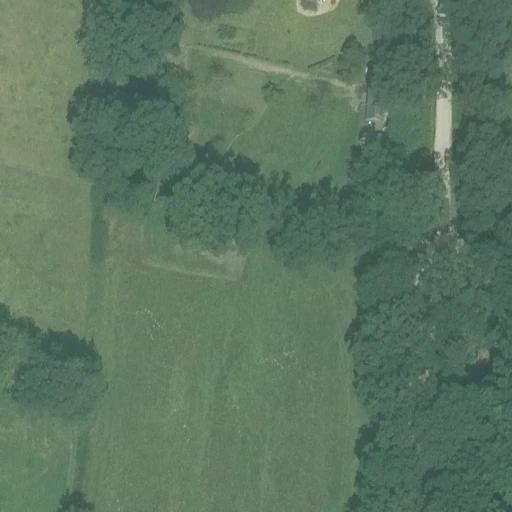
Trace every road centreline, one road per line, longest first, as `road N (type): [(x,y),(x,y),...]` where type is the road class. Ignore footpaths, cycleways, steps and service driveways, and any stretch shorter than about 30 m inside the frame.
road 1 (track): [(445,261),(440,0)]
road 2 (track): [(423,511),(429,290),(445,261)]
